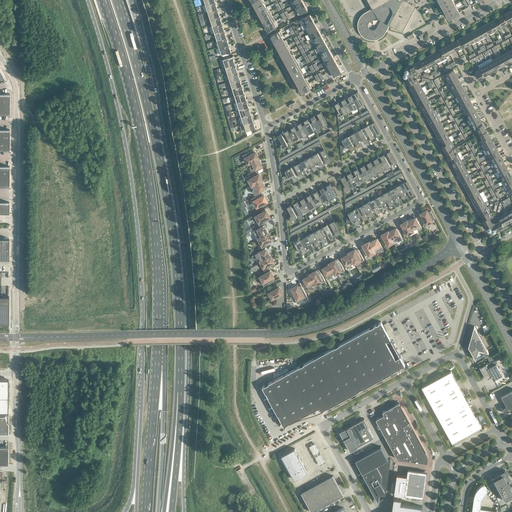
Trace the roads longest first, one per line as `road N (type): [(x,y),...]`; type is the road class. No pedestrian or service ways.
road 1 (trunk): [(185,511),(185,273),(155,84),(130,0)]
road 2 (trunk): [(87,0),(118,110),(136,218),(144,325),(138,461)]
road 3 (trunk): [(179,381),(169,216),(117,0)]
road 4 (trunk): [(102,0),(151,194),(156,365)]
road 5 (unclassified): [(15,304),(72,300),(74,187),(31,114),(16,106)]
road 6 (residential): [(285,266),(294,270),(419,200),(389,140)]
road 7 (unclassified): [(481,251),(380,65)]
road 8 (unclassified): [(15,304),(16,106)]
road 9 (unclassified): [(367,511),(322,427),(403,381)]
road 10 (unclassified): [(19,468),(15,304)]
road 11 (motorway): [(156,365),(163,410),(158,511)]
road 12 (trunk): [(156,365),(146,511)]
road 13 (unclassified): [(403,381),(455,355),(497,428)]
road 14 (residential): [(266,126),(224,0)]
road 15 (motorway): [(164,511),(179,381)]
road 16 (trunk): [(172,511),(179,381)]
road 17 (residential): [(277,197),(389,140)]
